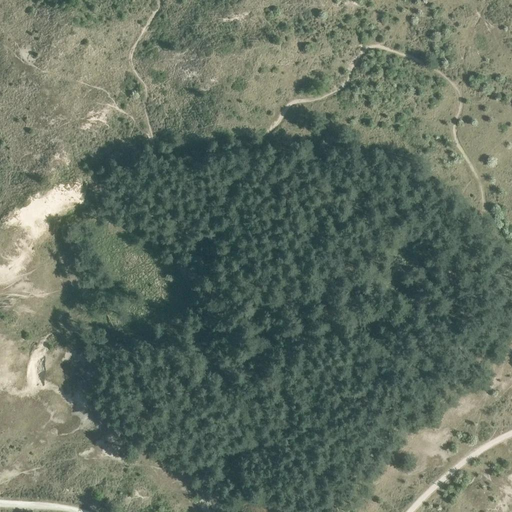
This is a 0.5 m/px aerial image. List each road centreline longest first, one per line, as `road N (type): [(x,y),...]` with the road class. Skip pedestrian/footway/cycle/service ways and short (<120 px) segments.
road 1 (unknown): [(159,0),(132,56),(150,89),(145,109),(161,156),(193,168),(236,164),(292,106),(339,92),(370,50),(399,52),(447,76),(480,202),(469,238),(492,285),(497,326),(511,342)]
road 2 (track): [(511,432),(452,469),(411,511)]
